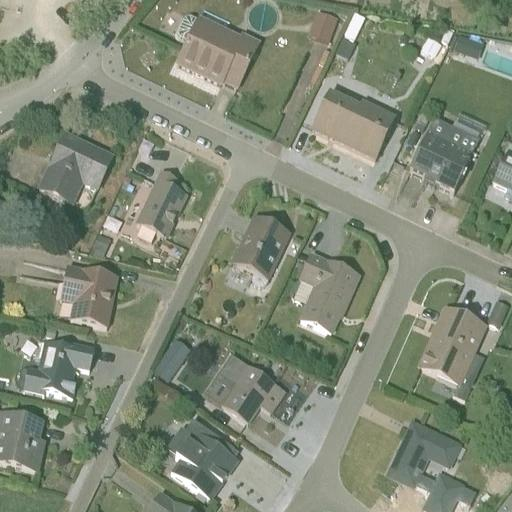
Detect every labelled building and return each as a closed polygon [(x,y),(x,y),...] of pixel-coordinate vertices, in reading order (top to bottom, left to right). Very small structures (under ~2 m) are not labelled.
[(335,25),(316,18),(307,42),(327,48),(335,25)] [(195,24),(187,20),(182,22),(176,37),(178,41),(186,46),(175,69),(218,91),(220,87),(235,94),(257,47),(240,38),(238,41),(196,21),(195,24)] [(362,24),(353,20),(342,40),(352,45),(362,24)] [(478,61),(483,47),(459,39),(454,53),(478,61)] [(353,49),(341,43),(334,58),(345,64),(353,49)] [(491,127),(506,90),(484,80),(468,118),(491,127)] [(328,96),(308,135),(373,167),(395,122),(394,122),(360,105),(357,110),(328,96)] [(407,175),(426,184),(424,187),(451,200),(484,133),(457,119),(450,133),(432,124),(425,137),(407,175)] [(64,141),(38,194),(71,210),(81,190),(92,195),(110,162),(64,141)] [(511,155),(508,154),(491,189),(505,196),(504,200),(511,203),(511,155)] [(136,243),(147,248),(150,247),(154,239),(163,243),(184,200),(170,193),(174,185),(160,177),(135,229),(139,231),(135,240),(136,243)] [(288,239),(252,222),(230,268),(252,279),(249,283),(250,288),(254,292),(258,292),(262,291),(265,288),(288,239)] [(97,238),(88,259),(100,261),(108,243),(97,238)] [(297,326),(328,339),(340,314),(342,315),(356,282),(309,261),(297,286),(298,287),(291,303),(303,309),(296,326),(297,326)] [(116,283),(65,272),(57,306),(70,309),(67,325),(106,333),(116,283)] [(471,359),(483,332),(445,316),(442,315),(417,373),(458,390),(453,401),(463,406),(482,364),(471,359)] [(171,338),(179,358),(200,350),(192,330),(171,338)] [(86,377),(92,355),(67,349),(66,352),(36,346),(32,362),(38,363),(35,375),(27,374),(19,375),(15,378),(13,381),(13,389),(15,393),(18,395),(21,396),(21,397),(42,401),(42,397),(72,404),(74,399),(71,398),(72,391),(75,391),(76,386),(71,384),(73,378),(77,378),(78,376),(86,377)] [(233,366),(208,403),(247,429),(259,412),(269,419),(284,397),(245,371),(243,373),(233,366)] [(0,468),(35,477),(40,455),(28,452),(29,445),(36,447),(40,429),(0,419),(0,468)] [(232,454),(191,426),(183,437),(179,434),(164,455),(177,464),(168,477),(209,506),(236,467),(227,461),(232,454)] [(410,427),(386,478),(410,489),(423,463),(447,475),(459,451),(410,427)] [(449,511),(461,490),(437,479),(426,502),(421,511),(449,511)] [(177,511),(159,498),(148,511),(177,511)]
